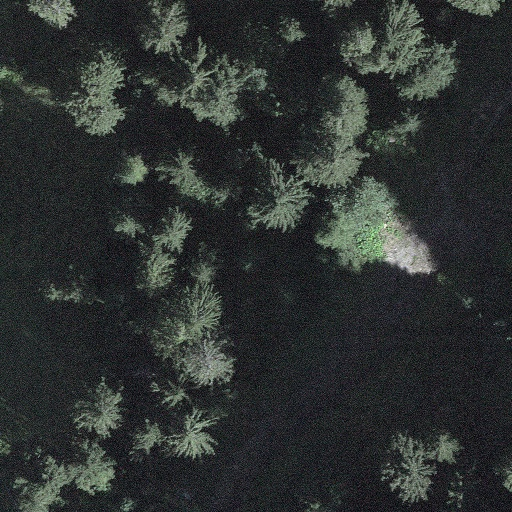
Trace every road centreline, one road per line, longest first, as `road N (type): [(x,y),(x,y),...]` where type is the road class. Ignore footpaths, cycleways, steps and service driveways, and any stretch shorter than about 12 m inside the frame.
road 1 (track): [(207,511),(406,250),(511,64)]
road 2 (track): [(406,250),(511,183)]
